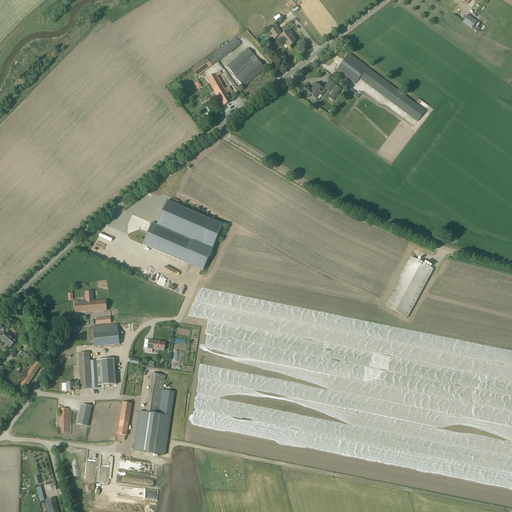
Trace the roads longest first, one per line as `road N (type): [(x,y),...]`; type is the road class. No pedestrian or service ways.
road 1 (unclassified): [(511,266),(442,248),(352,209),(218,128)]
road 2 (tertiary): [(24,284),(218,128)]
road 3 (tertiary): [(218,128),(386,0)]
road 4 (track): [(177,321),(149,324),(138,334),(111,398),(32,395)]
road 5 (unclassified): [(3,435),(32,395),(49,345),(47,324),(24,284)]
